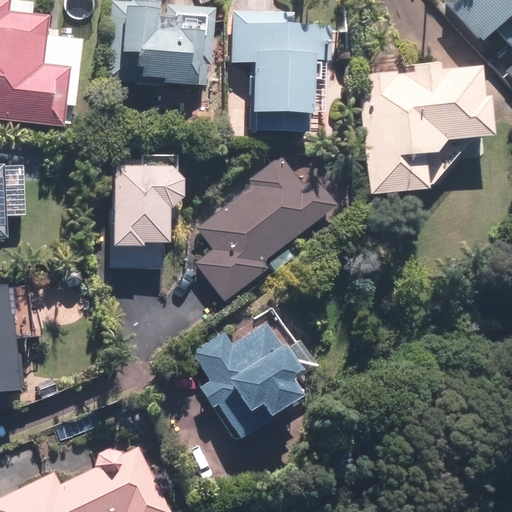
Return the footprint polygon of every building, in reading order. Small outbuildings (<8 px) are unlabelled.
[(498,75),(511,91),(511,0),(443,0),(434,8),(469,48),(481,37),(507,67),(498,75)] [(0,126),(53,134),(61,73),(37,70),(43,21),(3,16),(5,4),(0,3),(0,126)] [(207,13),(103,4),(96,85),(199,94),(207,13)] [(286,17),(226,15),(224,68),(239,68),(237,120),(243,120),(242,135),(298,138),(301,66),(322,67),(323,34),(285,32),(286,17)] [(472,70),(348,79),(357,200),(413,196),(411,163),(419,162),(431,148),(478,144),(472,70)] [(255,266),(329,209),(306,180),(295,188),(273,159),(241,184),(246,190),(190,233),(205,253),(186,267),(216,306),(259,272),(255,266)] [(99,173),(98,273),(155,273),(155,216),(168,205),(168,186),(155,173),(99,173)] [(206,409),(227,445),(285,412),(272,390),(302,373),(287,346),(272,355),(257,330),(223,349),(216,337),(184,355),(202,386),(189,393),(200,412),(206,409)] [(0,498),(0,511),(161,511),(131,451),(116,458),(103,451),(91,457),(88,472),(53,489),(47,476),(0,498)]
